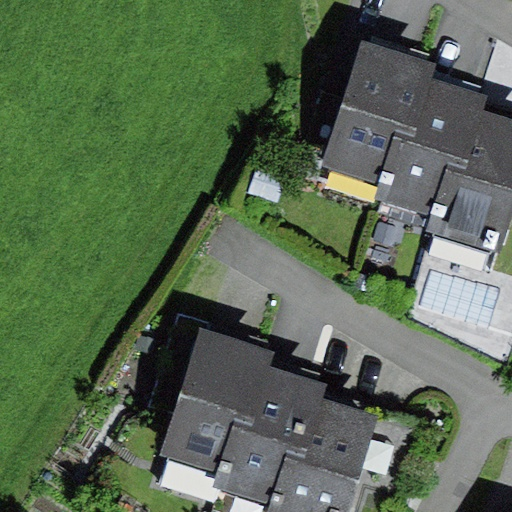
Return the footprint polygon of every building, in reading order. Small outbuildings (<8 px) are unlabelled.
[(383,192),(418,80),(422,69),(363,51),(345,105),(322,98),(307,148),(328,154),(322,173),(383,192)] [(439,225),(477,114),(481,102),(418,80),(383,192),(379,204),(439,225)] [(511,125),(477,114),(439,225),(434,238),(499,260),(511,222),(511,125)] [(250,196),(278,205),(287,177),(260,167),(250,196)] [(227,481),(262,370),(266,357),(201,338),(205,325),(180,318),(151,411),(173,417),(159,461),(227,481)] [(273,511),(280,511),(316,400),(320,389),(262,370),(227,481),(223,496),(273,511)] [(393,495),(413,430),(316,400),(280,511),(355,511),(363,485),(393,495)]
